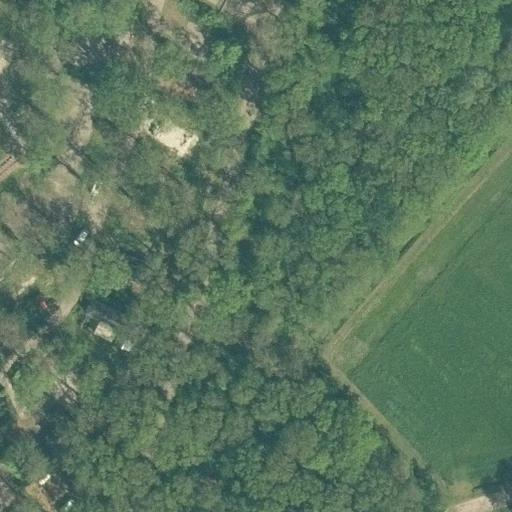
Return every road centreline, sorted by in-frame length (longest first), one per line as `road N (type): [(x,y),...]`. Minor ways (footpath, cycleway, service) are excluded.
road 1 (unclassified): [(132,511),(280,0)]
road 2 (track): [(273,363),(406,511)]
